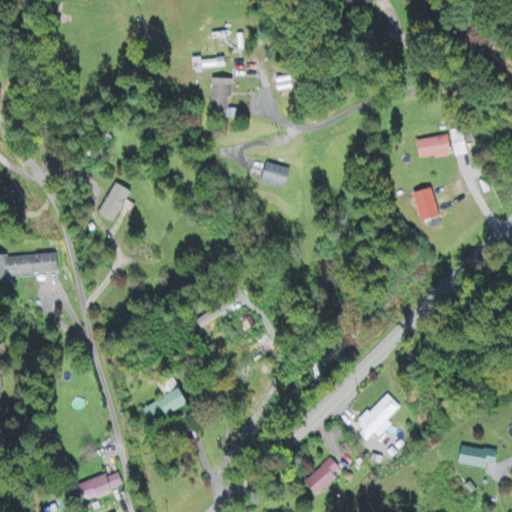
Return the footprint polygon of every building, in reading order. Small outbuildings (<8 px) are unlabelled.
[(346,0),(353,13),(378,1),(377,0),(346,0)] [(199,71),(223,69),(223,59),(191,62),(192,66),(199,66),(199,71)] [(234,110),(229,110),(230,81),(210,80),(209,119),(234,119),(234,110)] [(467,157),(464,131),(452,132),(455,158),(467,157)] [(416,161),(451,157),(449,138),(414,141),(416,161)] [(260,185),(284,189),(286,169),(263,166),(260,185)] [(130,193),(115,185),(97,217),(112,225),(130,193)] [(410,195),(418,222),(436,217),(428,189),(410,195)] [(0,259),(0,280),(59,276),(57,254),(0,259)] [(194,321),(199,329),(235,308),(230,300),(194,321)] [(140,408),(147,423),(182,408),(176,393),(140,408)] [(352,429),(366,443),(373,435),(378,440),(391,427),(387,423),(400,409),(385,395),(352,429)] [(455,465),(482,470),(483,465),(492,466),(494,453),(458,447),(455,465)] [(314,498),(341,473),(329,460),(302,486),(314,498)] [(76,488),(83,505),(123,489),(117,475),(107,479),(105,476),(76,488)]
